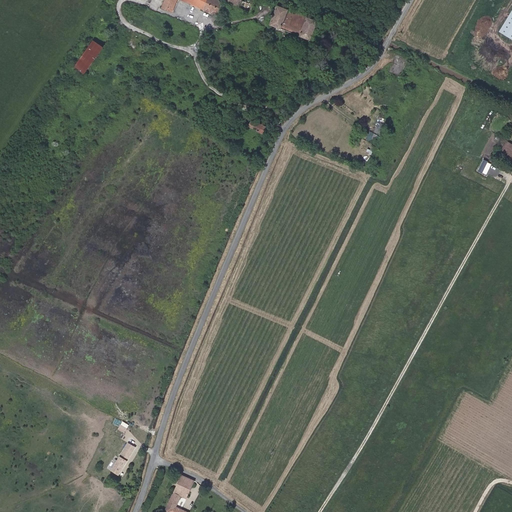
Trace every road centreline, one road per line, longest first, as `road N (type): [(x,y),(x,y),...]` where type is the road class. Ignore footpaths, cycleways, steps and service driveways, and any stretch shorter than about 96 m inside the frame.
road 1 (residential): [(136,511),(231,254),(294,116),(374,63),(413,0)]
road 2 (track): [(318,511),(511,177)]
road 3 (unknown): [(289,127),(258,103),(217,89),(195,53)]
